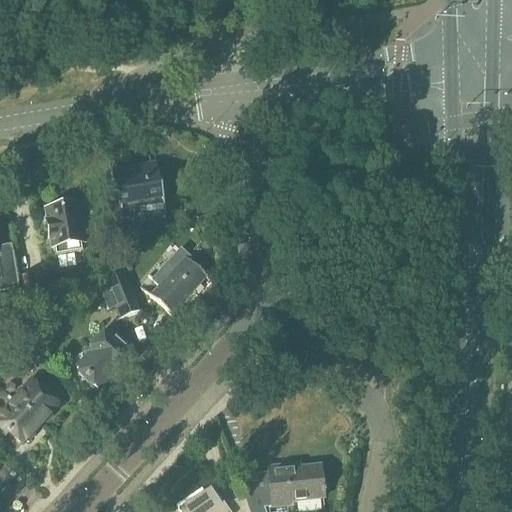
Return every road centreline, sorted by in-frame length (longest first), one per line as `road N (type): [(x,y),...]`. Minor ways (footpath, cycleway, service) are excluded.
road 1 (primary): [(449,504),(483,345),(487,68)]
road 2 (primary): [(449,76),(449,504)]
road 3 (residential): [(80,511),(264,310)]
road 4 (residential): [(368,511),(384,445),(377,412),(264,310)]
road 5 (unclassified): [(0,124),(232,93)]
road 6 (unclassified): [(450,43),(275,74),(232,93)]
road 7 (unclassified): [(232,93),(277,100),(449,76)]
road 8 (residential): [(264,310),(242,139)]
